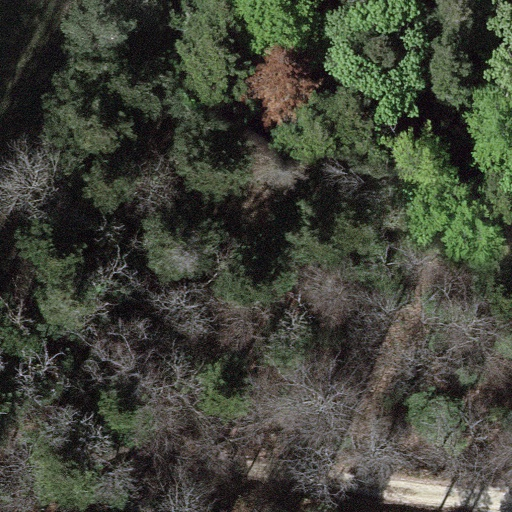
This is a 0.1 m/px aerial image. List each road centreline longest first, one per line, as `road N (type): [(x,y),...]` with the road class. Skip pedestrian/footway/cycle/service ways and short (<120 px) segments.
road 1 (track): [(511,503),(213,461)]
road 2 (track): [(213,461),(0,446)]
